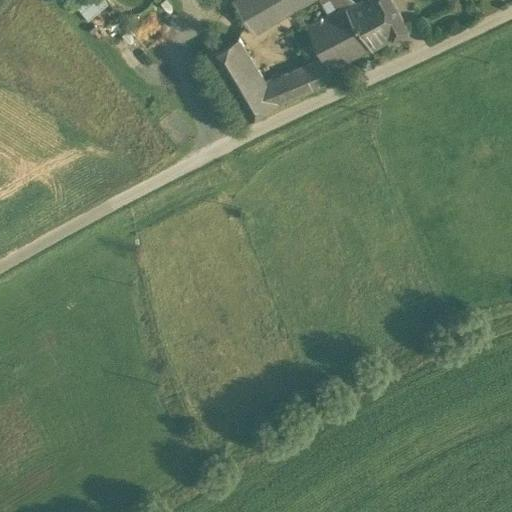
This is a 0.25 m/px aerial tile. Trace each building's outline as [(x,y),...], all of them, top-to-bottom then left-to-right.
[(109,0),(81,0),(78,3),(90,17),(110,0),(109,0)] [(234,0),(255,30),(307,0),(234,0)] [(347,6),(357,0),(321,0),(330,13),(347,6)] [(373,47),(394,35),(374,0),(357,0),(347,6),(356,23),(359,22),(372,45),(373,47)] [(374,0),(394,35),(410,27),(394,0),(374,0)] [(356,23),(347,6),(330,13),(309,26),(324,56),(332,67),(372,45),(359,22),(356,23)] [(278,100),(266,79),(240,36),(207,55),(245,119),(278,100)] [(332,67),(324,56),(266,79),(278,100),(337,77),(332,67)]
